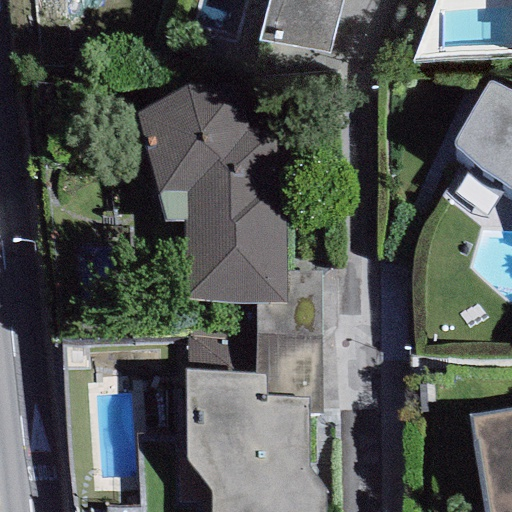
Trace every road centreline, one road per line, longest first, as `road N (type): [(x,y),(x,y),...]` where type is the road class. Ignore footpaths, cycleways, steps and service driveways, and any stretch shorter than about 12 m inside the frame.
road 1 (residential): [(356,511),(360,80),(394,0)]
road 2 (secondary): [(28,511),(0,247)]
